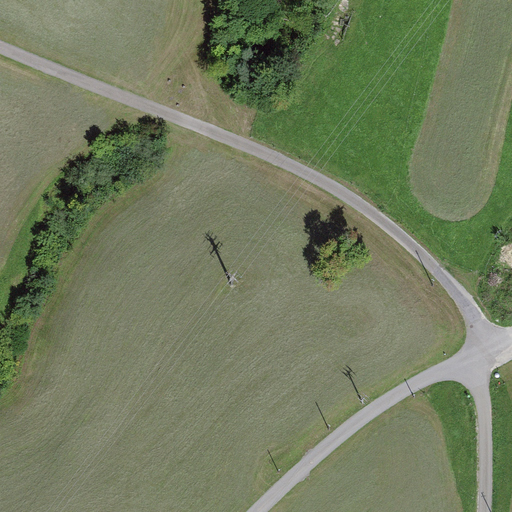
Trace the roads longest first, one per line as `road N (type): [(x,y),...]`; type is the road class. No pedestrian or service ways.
road 1 (residential): [(0,49),(347,199),(445,281),(476,320),(483,351)]
road 2 (residential): [(262,511),(374,411),(483,351)]
road 3 (track): [(483,351),(488,511)]
